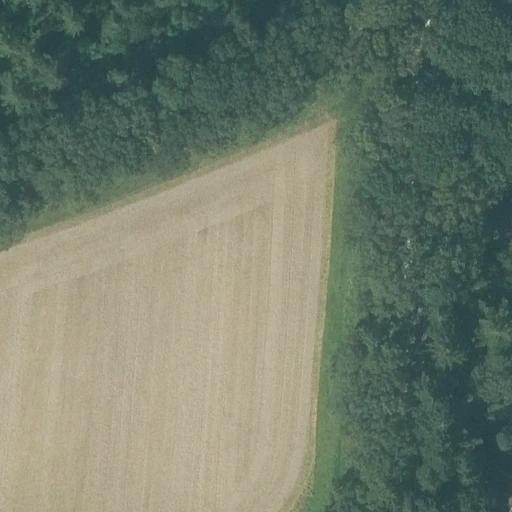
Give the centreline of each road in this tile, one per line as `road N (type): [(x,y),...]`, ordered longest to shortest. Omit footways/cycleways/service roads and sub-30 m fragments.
road 1 (track): [(0,161),(124,123),(376,17),(429,24)]
road 2 (unclassified): [(405,511),(422,112)]
road 3 (unclassified): [(422,112),(424,40),(455,0)]
